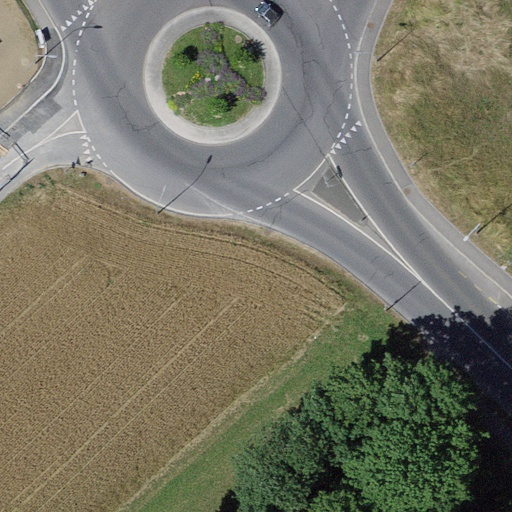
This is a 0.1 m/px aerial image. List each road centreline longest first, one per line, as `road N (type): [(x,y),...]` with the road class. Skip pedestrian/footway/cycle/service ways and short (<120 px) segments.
road 1 (secondary): [(222,175),(463,317)]
road 2 (secondary): [(463,317),(434,257),(344,133),(318,81)]
road 3 (secondary): [(107,103),(125,135),(152,159),(185,173),(222,175)]
road 4 (secondary): [(222,175),(257,165),(286,144),(318,81)]
road 5 (unclassified): [(107,103),(41,139),(0,175)]
